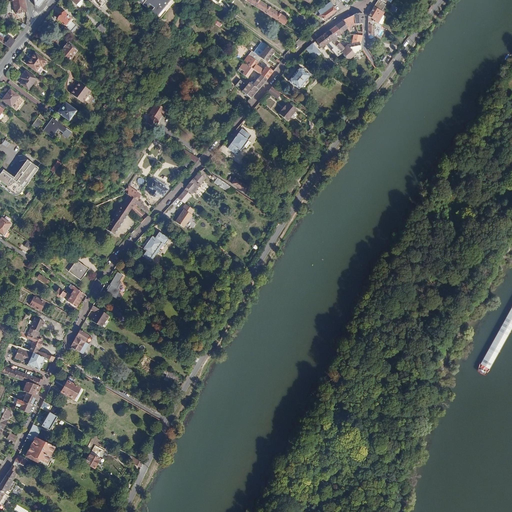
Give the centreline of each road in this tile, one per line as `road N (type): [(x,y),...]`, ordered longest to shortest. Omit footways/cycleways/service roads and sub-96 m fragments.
road 1 (residential): [(363,4),(311,36),(113,258),(0,476)]
road 2 (residential): [(124,511),(252,272),(383,75)]
